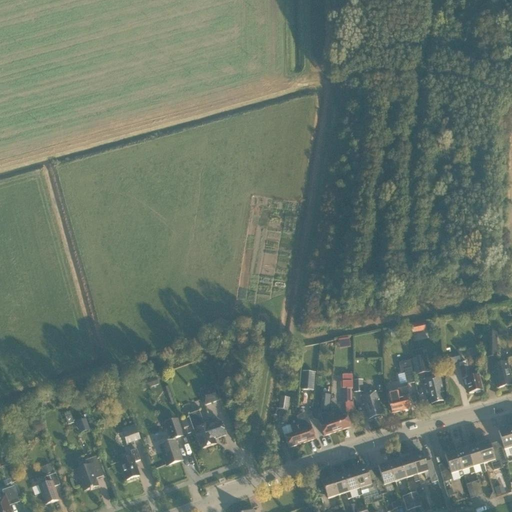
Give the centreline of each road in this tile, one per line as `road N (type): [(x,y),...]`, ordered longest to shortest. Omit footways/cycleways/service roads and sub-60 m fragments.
road 1 (tertiary): [(207,503),(382,438),(511,402)]
road 2 (track): [(247,460),(276,305)]
